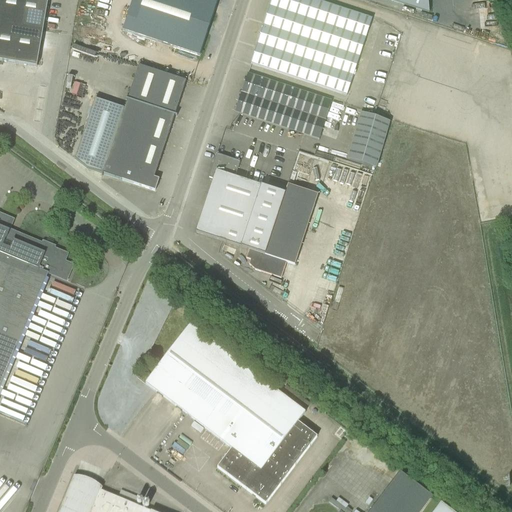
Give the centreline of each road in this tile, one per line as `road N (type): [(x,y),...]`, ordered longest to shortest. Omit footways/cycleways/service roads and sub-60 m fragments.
road 1 (unclassified): [(161,238),(511,507)]
road 2 (unclassified): [(161,238),(243,0)]
road 3 (unclassified): [(161,238),(1,118)]
road 4 (unclassified): [(77,418),(134,281),(161,238)]
road 5 (unclassified): [(202,511),(77,418)]
road 6 (unknown): [(34,143),(64,2)]
